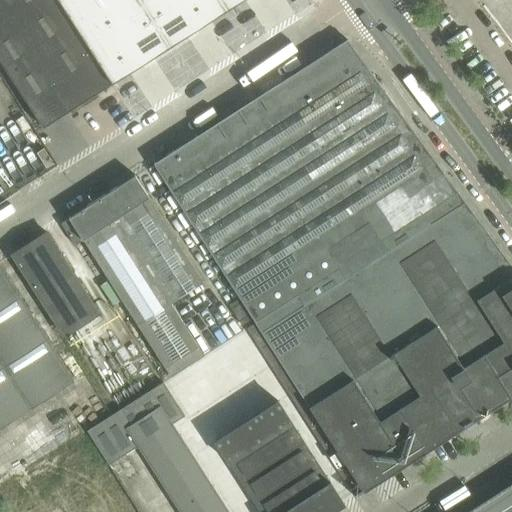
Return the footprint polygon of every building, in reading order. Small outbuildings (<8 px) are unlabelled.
[(0,0),(0,60),(43,128),(112,84),(109,80),(57,0),(0,0)] [(57,0),(109,80),(234,0),(57,0)] [(459,193),(347,40),(279,83),(287,96),(226,135),(218,123),(153,164),(256,323),(459,193)] [(203,284),(135,177),(134,175),(68,218),(69,220),(62,225),(75,246),(83,241),(171,378),(203,357),(170,304),(203,284)] [(511,266),(459,193),(256,323),(247,329),(353,495),(362,490),(364,491),(511,395),(511,266)] [(12,255),(65,336),(99,314),(46,232),(12,255)] [(0,266),(0,429),(74,382),(0,266)] [(277,378),(247,331),(170,380),(201,427),(277,378)] [(184,417),(162,383),(87,431),(109,465),(139,446),(181,511),(227,511),(172,425),(184,417)] [(332,511),(344,505),(278,402),(215,442),(260,511),(332,511)]
